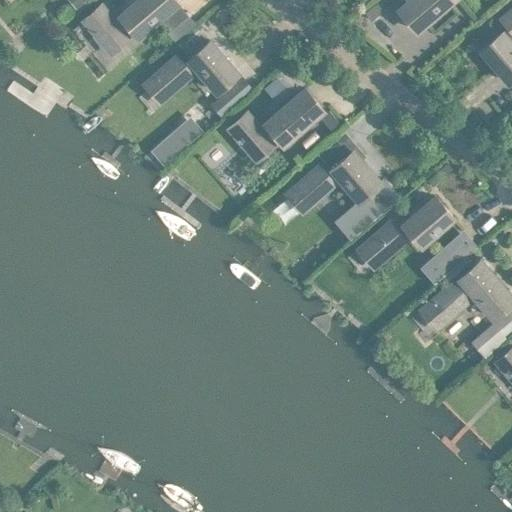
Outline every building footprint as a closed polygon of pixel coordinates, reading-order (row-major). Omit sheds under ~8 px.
[(116,0),(113,4),(114,5),(108,11),(99,0),(86,0),(77,8),(105,40),(121,26),(113,17),(119,12),(131,25),(160,0),(116,0)] [(357,0),(357,1),(364,9),(375,0),(357,0)] [(393,0),(410,19),(431,0),(393,0)] [(511,0),(503,0),(495,8),(502,17),(497,22),(495,20),(474,39),(501,71),(511,61),(511,39),(502,28),(507,23),(509,25),(511,21),(511,0)] [(156,13),(167,26),(173,21),(162,8),(156,13)] [(209,80),(231,61),(203,29),(182,48),(183,49),(177,54),(170,45),(138,72),(152,89),(184,61),(183,60),(188,55),(209,80)] [(291,70),(279,56),(269,65),(281,79),(291,70)] [(244,76),(236,67),(215,85),(223,95),(244,76)] [(298,77),(258,111),(259,112),(253,118),(239,101),(222,115),(250,147),(267,133),(259,124),(265,119),(276,132),(316,98),(298,77)] [(164,121),(144,138),(157,152),(176,136),(164,121)] [(352,189),(373,171),(346,139),(324,157),(325,159),(320,163),(312,154),(280,182),(294,199),(327,171),(325,169),(331,165),(352,189)] [(428,185),(395,212),(397,214),(391,219),(384,210),(351,238),(365,254),(398,227),(397,226),(402,220),(414,234),(446,206),(428,185)] [(453,227),(428,249),(439,262),(464,239),(453,227)] [(507,288),(480,256),(473,248),(452,267),(459,276),(454,280),(446,271),(414,299),(428,316),(461,288),(459,287),(465,282),(486,306),(507,288)] [(511,299),(508,295),(486,313),(495,324),(511,309),(511,299)] [(511,341),(506,335),(490,350),(511,375),(511,341)]
